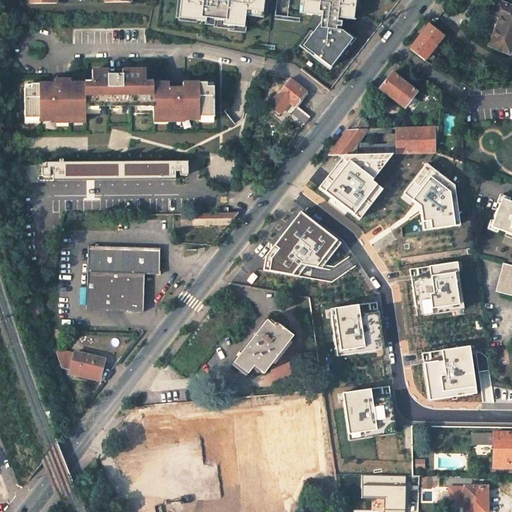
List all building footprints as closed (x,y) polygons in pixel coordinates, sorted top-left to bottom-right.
[(181,0),(180,12),(181,12),(198,14),(197,19),(207,21),(207,17),(217,19),(224,19),(223,24),(245,26),(247,10),(263,11),(264,0),(181,0)] [(302,0),(302,6),(306,6),(305,13),(322,15),(321,22),(306,41),(317,50),(314,54),(330,67),(352,38),(341,30),(340,29),(335,29),(336,25),(341,26),(341,21),(337,20),(337,17),(342,18),(350,19),(351,11),(354,12),(355,0),(302,0)] [(500,17),(488,46),(509,54),(511,46),(511,6),(497,1),(492,15),(500,17)] [(409,50),(424,61),(442,37),(428,25),(409,50)] [(306,41),(303,45),(314,54),(317,50),(306,41)] [(214,117),(214,87),(207,87),(207,83),(183,83),(183,89),(169,89),(168,83),(145,84),(145,70),(122,70),(122,75),(108,75),(108,70),(92,71),(92,84),(70,84),(70,80),(54,80),(54,84),(31,84),(31,88),(24,89),(25,118),(40,118),(39,120),(55,120),(55,118),(85,118),(85,105),(153,104),(153,117),(183,117),(183,119),(199,119),(199,117),(214,117)] [(404,108),(415,92),(391,73),(378,89),(404,108)] [(307,94),(288,79),(269,106),(280,114),(290,101),(297,107),(307,94)] [(297,108),(292,114),(304,124),(310,117),(297,108)] [(369,122),(359,115),(346,131),(363,130),(367,130),(369,122)] [(395,128),(396,143),(368,144),(368,154),(434,152),(437,126),(395,128)] [(355,142),(363,130),(346,131),(337,143),(355,142)] [(327,156),(355,155),(355,142),(337,143),(327,156)] [(375,191),(330,157),(309,185),(354,218),(375,191)] [(53,162),(45,162),(46,167),(41,168),(41,176),(50,176),(50,169),(53,169),(53,177),(185,177),(184,161),(60,162),(53,162)] [(422,164),(400,193),(414,204),(418,230),(456,224),(451,185),(422,164)] [(494,214),(490,224),(511,232),(511,199),(501,196),(494,214)] [(192,213),(192,225),(223,224),(225,228),(237,212),(192,213)] [(332,240),(296,212),(272,244),(274,248),(265,257),(264,272),(287,274),(296,262),(312,266),(332,240)] [(180,225),(192,225),(192,213),(180,213),(180,225)] [(159,248),(88,245),(87,272),(86,311),(143,312),(144,274),(159,274),(159,248)] [(511,266),(501,263),(494,289),(511,293),(511,266)] [(427,274),(406,277),(411,313),(458,307),(452,264),(426,267),(427,274)] [(358,304),(327,309),(334,356),(380,349),(375,315),(360,318),(358,304)] [(265,321),(232,363),(246,374),(250,369),(253,366),(260,371),(263,374),(272,363),(289,341),(293,336),(276,323),(275,325),(273,327),(267,322),(265,321)] [(272,363),(274,365),(291,343),(289,341),(272,363)] [(439,357),(418,359),(423,395),(469,389),(464,346),(438,349),(439,357)] [(56,351),(61,367),(71,369),(70,371),(99,379),(104,359),(74,353),(73,355),(56,351)] [(416,380),(417,354),(406,353),(406,380),(416,380)] [(232,363),(230,366),(244,377),(246,374),(232,363)] [(253,366),(250,369),(257,374),(260,371),(253,366)] [(369,389),(337,393),(343,434),(351,433),(352,439),(390,433),(385,399),(371,402),(369,389)] [(320,479),(308,390),(283,394),(295,482),(320,479)] [(174,404),(152,406),(153,416),(145,417),(146,432),(143,432),(144,445),(134,453),(147,469),(157,461),(165,460),(163,437),(166,437),(164,415),(174,414),(174,404)] [(238,430),(236,409),(187,414),(189,432),(204,430),(204,436),(220,434),(220,432),(238,430)] [(471,444),(492,445),(493,433),(472,432),(471,444)] [(493,433),(492,445),(492,463),(492,468),(502,468),(502,464),(511,464),(511,432),(493,433)] [(424,458),(414,458),(414,467),(424,467),(424,458)] [(266,497),(265,470),(244,472),(244,482),(242,482),(242,492),(243,508),(240,508),(240,511),(256,511),(256,507),(264,506),(264,498),(266,497)] [(422,487),(431,487),(431,476),(423,476),(422,487)] [(486,511),(487,487),(464,486),(464,487),(449,487),(449,505),(463,505),(462,511),(486,511)]
